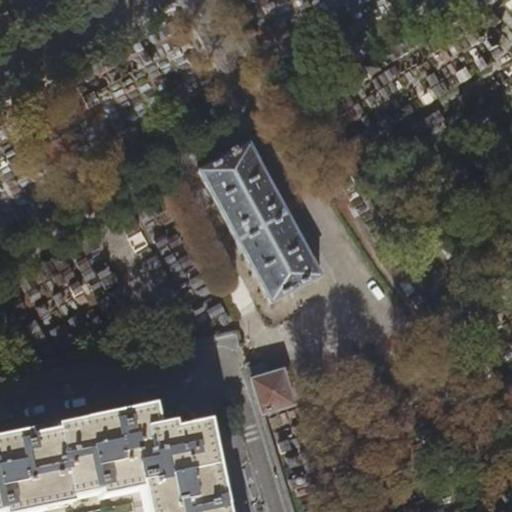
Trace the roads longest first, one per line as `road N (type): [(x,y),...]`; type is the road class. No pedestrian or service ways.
road 1 (residential): [(274,511),(228,370),(204,362),(171,367)]
road 2 (residential): [(171,367),(0,404)]
